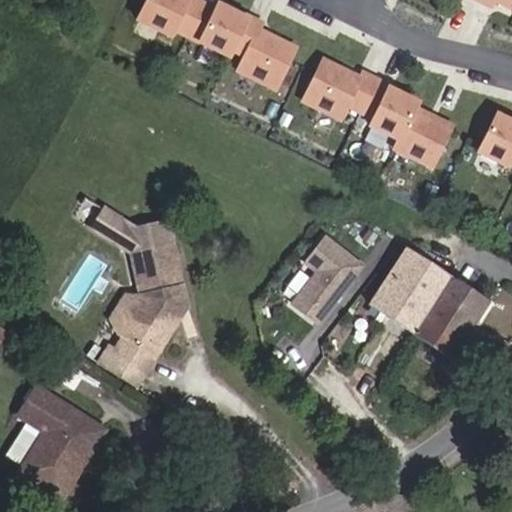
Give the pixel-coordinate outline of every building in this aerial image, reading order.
[(185,37),(202,3),(194,0),(146,0),(136,21),(169,38),(173,31),(185,37)] [(511,10),(511,0),(476,0),(476,2),(490,8),(493,2),(511,10)] [(231,51),(246,19),(230,11),(217,5),(214,10),(202,3),(185,37),(227,58),(231,51)] [(247,17),(231,9),(230,11),(246,19),(247,17)] [(275,91),(295,49),(258,31),(261,24),(247,17),(246,19),(231,51),(244,58),(236,73),(275,91)] [(359,114),(376,80),(362,73),(359,79),(322,60),(301,103),(340,122),(346,108),(359,114)] [(415,109),(418,103),(404,97),(388,89),(389,87),(376,80),(359,114),(372,120),(368,128),(398,142),(399,142),(415,109)] [(405,94),(389,87),(388,89),(404,97),(405,94)] [(431,169),(451,126),(415,109),(399,142),(398,142),(393,150),(431,169)] [(511,162),(511,122),(509,121),(495,115),(477,154),(508,169),(511,162)] [(130,255),(140,297),(140,299),(118,335),(122,337),(113,353),(145,373),(178,319),(173,316),(178,308),(178,304),(183,303),(167,222),(138,227),(105,209),(93,230),(130,255)] [(315,325),(361,269),(323,239),(304,263),(316,274),(291,305),(315,325)] [(450,359),(485,305),(404,252),(369,306),(450,359)] [(118,335),(140,299),(140,297),(122,301),(110,320),(118,335)] [(178,319),(185,309),(183,303),(178,304),(178,308),(173,316),(178,319)] [(145,373),(113,353),(108,350),(99,365),(135,388),(145,373)] [(18,417),(25,422),(44,433),(20,471),(18,475),(59,501),(84,461),(78,458),(97,428),(36,390),(18,417)] [(20,471),(44,433),(25,422),(2,460),(20,471)] [(84,461),(102,432),(97,428),(78,458),(84,461)]
